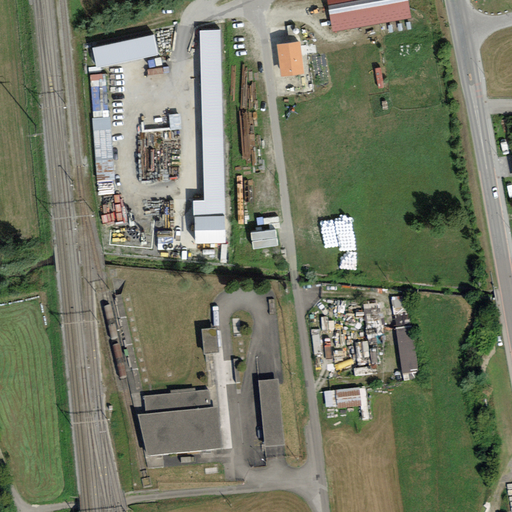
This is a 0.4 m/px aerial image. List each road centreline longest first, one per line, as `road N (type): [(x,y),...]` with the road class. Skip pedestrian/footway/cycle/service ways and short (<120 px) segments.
road 1 (unclassified): [(257,1),(325,511)]
road 2 (primary): [(511,316),(460,33)]
